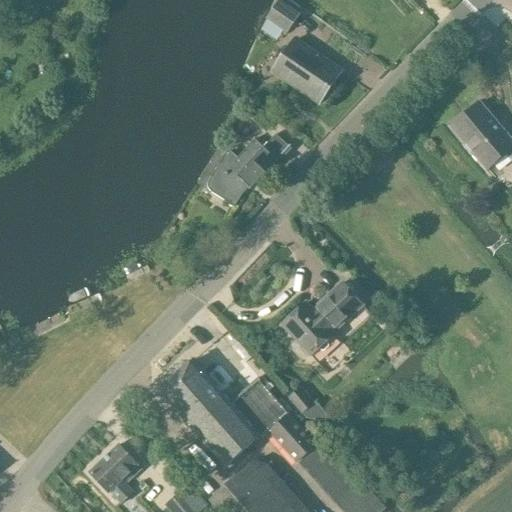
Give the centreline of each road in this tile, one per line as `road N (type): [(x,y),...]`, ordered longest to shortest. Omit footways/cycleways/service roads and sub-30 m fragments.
road 1 (tertiary): [(8,511),(112,387),(478,0)]
road 2 (track): [(511,314),(356,129)]
